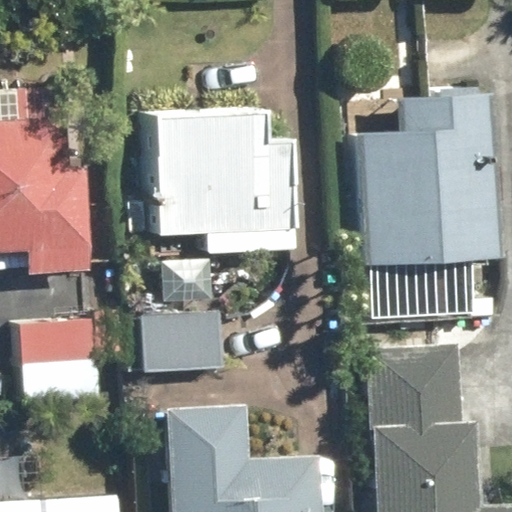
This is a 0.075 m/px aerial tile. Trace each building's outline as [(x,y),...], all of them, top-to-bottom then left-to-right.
[(344,259),(478,250),(467,82),(374,88),(377,126),(335,129),(344,259)] [(207,309),(194,310),(192,244),(256,242),(255,222),(269,221),(265,103),(139,107),(143,245),(139,245),(141,311),(129,312),(131,366),(209,363),(207,309)] [(13,268),(76,265),(71,159),(45,160),(43,113),(0,114),(0,245),(12,245),(13,268)] [(8,401),(86,396),(81,315),(3,320),(8,401)] [(358,511),(492,511),(492,498),(460,499),(457,413),(445,413),(443,337),(352,340),(358,511)] [(306,511),(303,447),(231,451),(229,398),(152,402),(157,511),(306,511)] [(0,511),(102,511),(101,491),(25,495),(22,450),(0,450),(0,511)]
